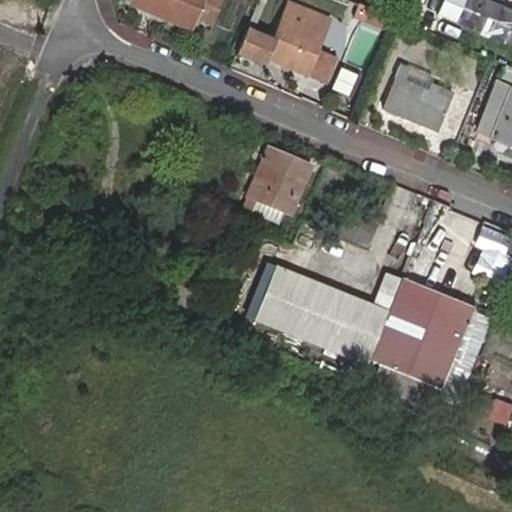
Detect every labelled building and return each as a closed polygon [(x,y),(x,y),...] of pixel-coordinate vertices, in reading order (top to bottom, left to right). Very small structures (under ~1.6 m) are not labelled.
[(132,0),(130,5),(188,30),(199,0),(132,0)] [(508,42),(511,33),(511,9),(488,0),(448,0),(443,14),(508,42)] [(273,39),(265,61),(306,78),(317,51),(321,41),(303,33),(310,14),(288,4),(273,39)] [(381,30),(387,16),(362,6),(356,20),(381,30)] [(321,41),(329,21),(310,14),(303,33),(321,41)] [(265,61),(273,39),(245,28),(236,49),(265,61)] [(323,85),(335,58),(317,51),(306,78),(323,85)] [(398,80),(386,112),(418,125),(431,93),(398,80)] [(494,135),(511,142),(511,93),(501,119),(486,113),(477,135),(491,141),(494,135)] [(511,149),(511,142),(494,135),(491,141),(511,149)] [(265,150),(239,212),(249,217),(255,202),(286,215),(305,167),(265,150)] [(350,216),(340,241),(370,253),(379,228),(350,216)] [(310,253),(318,227),(300,222),(293,248),(310,253)] [(500,273),(511,238),(511,236),(481,226),(468,263),(500,273)] [(391,315),(276,266),(254,316),(369,366),(369,364),(381,337),(391,315)] [(381,337),(369,364),(437,394),(472,315),(404,284),(391,315),(381,337)] [(485,416),(504,424),(511,404),(511,403),(493,396),(485,416)]
